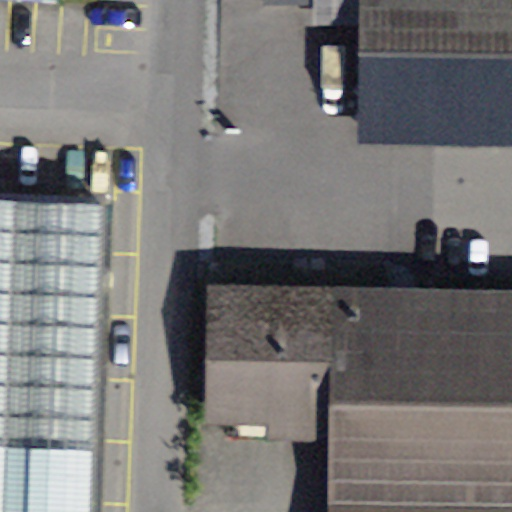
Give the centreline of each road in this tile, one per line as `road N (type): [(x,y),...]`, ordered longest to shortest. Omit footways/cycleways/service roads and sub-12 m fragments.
road 1 (unknown): [(0,115),(174,131),(366,198),(511,201)]
road 2 (residential): [(155,511),(180,0)]
